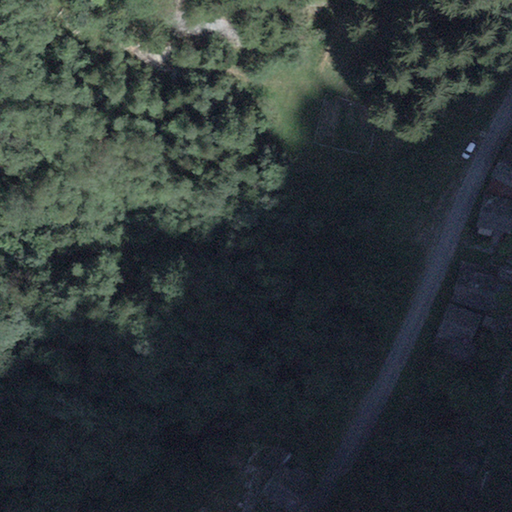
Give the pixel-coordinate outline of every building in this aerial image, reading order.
[(511,150),(506,147),(492,175),(511,185),(511,150)] [(511,215),(511,204),(482,200),(478,227),(509,232),(511,215)] [(493,275),(462,267),(454,299),(485,307),(493,275)] [(479,314),(450,301),(437,333),(453,340),(445,357),(466,366),(475,346),(466,342),(479,314)] [(309,484),(284,464),(264,489),(289,509),(309,484)]
